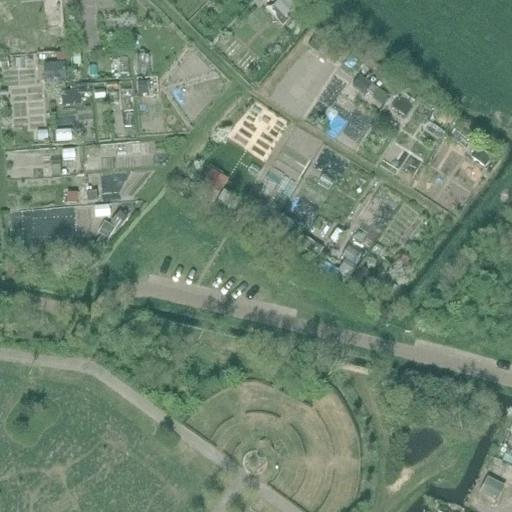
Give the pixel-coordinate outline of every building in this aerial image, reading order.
[(69,73),(68,49),(56,49),(56,73),(69,73)] [(108,74),(92,78),(95,92),(112,88),(108,74)] [(66,98),(85,97),(84,84),(65,85),(66,98)] [(62,137),(78,133),(74,119),(58,124),(62,137)] [(460,120),(454,132),(469,139),(475,128),(460,120)] [(90,166),(90,178),(106,177),(105,165),(90,166)] [(203,185),(234,199),(240,188),(209,173),(203,185)] [(340,269),(350,277),(367,253),(354,245),(343,261),(334,255),(326,265),(337,273),(340,269)] [(486,490),(503,498),(511,479),(511,462),(502,458),(486,490)] [(445,500),(439,511),(464,511),(466,508),(445,500)]
